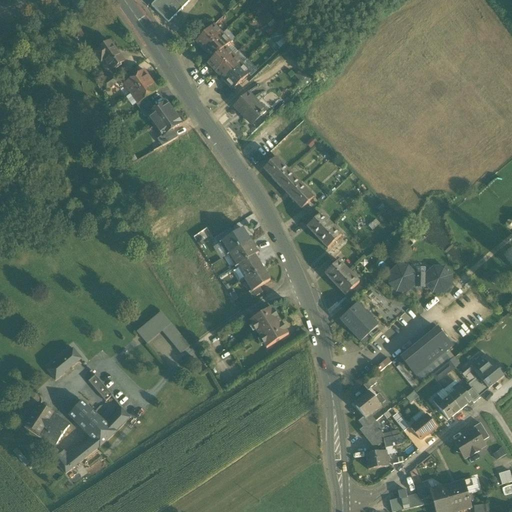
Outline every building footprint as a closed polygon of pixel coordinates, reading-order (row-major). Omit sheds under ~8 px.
[(183,10),(182,10),(172,0),(157,0),(151,6),(168,23),(175,16),(176,17),(183,10)] [(172,0),(182,10),(191,0),(172,0)] [(261,15),(265,10),(261,4),(256,9),(261,15)] [(266,26),(272,20),(267,14),(261,20),(266,26)] [(214,26),(222,35),(227,30),(218,22),(214,26)] [(270,38),(279,30),(275,24),(265,33),(270,38)] [(197,42),(205,51),(222,35),(214,26),(197,42)] [(235,39),(227,30),(222,35),(230,44),(235,39)] [(279,30),(270,38),(275,44),(278,44),(284,38),(279,30)] [(205,51),(213,59),(225,48),(230,44),(222,35),(205,51)] [(278,44),(275,44),(280,50),(287,43),(284,38),(278,44)] [(104,61),(111,71),(124,63),(116,51),(110,43),(95,53),(95,54),(101,62),(101,63),(104,61)] [(234,57),(238,52),(230,44),(225,48),(234,57)] [(208,64),(217,73),(234,57),(225,48),(213,59),(208,64)] [(239,51),(238,52),(234,57),(242,65),(247,60),(239,51)] [(94,67),(101,62),(95,54),(88,58),(94,67)] [(217,73),(225,81),(242,65),(234,57),(217,73)] [(257,70),(247,60),(242,65),(250,74),(251,75),(257,70)] [(250,74),(242,65),(225,81),(233,90),(250,74)] [(314,77),(306,66),(294,76),(303,86),(314,77)] [(125,85),(131,95),(151,81),(144,71),(131,80),(125,85)] [(127,76),(117,83),(121,88),(125,85),(131,80),(127,76)] [(107,90),(117,83),(113,77),(103,84),(107,90)] [(158,91),(151,81),(131,95),(138,104),(146,99),(158,91)] [(234,107),(251,124),(252,123),(259,116),(261,118),(267,113),(257,103),(249,93),(234,107)] [(132,108),(136,105),(138,104),(131,95),(126,99),(132,108)] [(262,98),(257,103),(267,113),(271,108),(262,98)] [(136,105),(140,111),(150,104),(146,99),(138,104),(136,105)] [(148,116),(155,126),(174,113),(166,103),(155,111),(148,116)] [(155,111),(150,104),(140,111),(145,118),(148,116),(155,111)] [(181,124),(174,113),(155,126),(163,137),(173,130),(181,124)] [(265,123),(261,118),(259,116),(252,123),(258,130),(265,123)] [(205,176),(223,163),(199,126),(179,139),(198,167),(179,179),(185,189),(195,182),(209,202),(218,196),(205,176)] [(157,140),(162,147),(175,140),(178,138),(173,130),(163,137),(157,140)] [(318,143),(312,138),(306,144),(311,150),(318,143)] [(330,159),(335,154),(329,148),(324,153),(330,159)] [(263,171),(276,184),(288,172),(276,159),(263,171)] [(227,162),(206,175),(219,196),(240,183),(227,162)] [(276,184),(288,198),(301,186),(288,172),(276,184)] [(314,200),(301,186),(288,198),(301,212),(314,200)] [(306,228),(316,239),(331,226),(320,215),(306,228)] [(376,220),(368,227),(373,232),(380,224),(376,220)] [(341,237),(331,226),(316,239),(327,251),(341,237)] [(222,243),(230,255),(250,242),(243,230),(231,237),(222,243)] [(214,239),(218,246),(222,243),(231,237),(227,231),(214,239)] [(238,267),(239,266),(255,257),(258,254),(250,242),(230,255),(238,267)] [(239,266),(247,279),(263,269),(255,257),(239,266)] [(324,275),(334,287),(349,274),(339,262),(324,275)] [(407,292),(414,285),(414,275),(408,268),(398,268),(390,274),(390,284),(397,292),(407,292)] [(270,281),(263,269),(247,279),(255,291),(261,287),(270,281)] [(434,269),(427,275),(427,286),(433,293),(443,293),(450,286),(451,276),(444,269),(434,269)] [(359,285),(349,274),(334,287),(345,298),(359,285)] [(417,275),(414,275),(414,285),(416,285),(425,286),(427,286),(427,275),(424,275),(417,275)] [(249,294),(254,301),(265,294),(261,287),(255,291),(249,294)] [(361,343),(361,342),(371,333),(378,327),(358,306),(341,321),(361,343)] [(250,322),(258,336),(280,322),(272,309),(250,322)] [(138,333),(147,344),(162,331),(170,325),(161,314),(138,333)] [(289,336),(280,322),(258,336),(267,350),(289,336)] [(162,331),(181,354),(189,348),(170,325),(162,331)] [(401,359),(416,377),(448,350),(452,347),(437,329),(401,359)] [(373,336),(371,333),(361,342),(363,345),(373,336)] [(47,370),(55,381),(82,360),(73,349),(47,370)] [(448,350),(416,377),(422,385),(432,376),(440,370),(454,358),(448,350)] [(488,390),(504,378),(486,356),(471,368),(473,371),(488,390)] [(440,370),(445,376),(459,365),(454,358),(440,370)] [(375,369),(379,373),(391,363),(388,359),(375,369)] [(473,371),(471,368),(462,375),(469,384),(475,380),(470,374),(473,371)] [(432,376),(437,383),(445,376),(440,370),(432,376)] [(473,389),(479,397),(488,390),(473,371),(470,374),(475,380),(469,384),(468,385),(472,389),(473,389)] [(88,382),(106,402),(112,397),(112,396),(95,376),(88,382)] [(363,386),(367,391),(368,391),(370,389),(377,384),(373,379),(363,386)] [(455,381),(443,391),(449,397),(458,390),(457,388),(459,386),(455,381)] [(458,390),(449,397),(460,411),(472,402),(466,394),(459,386),(457,388),(458,390)] [(368,391),(369,393),(374,398),(377,396),(370,389),(368,391)] [(472,402),(473,404),(480,398),(479,397),(473,389),(472,389),(466,394),(472,402)] [(436,395),(442,402),(449,397),(443,391),(443,390),(436,395)] [(419,397),(414,391),(406,398),(411,404),(419,397)] [(356,407),(364,418),(365,419),(367,418),(370,415),(381,407),(374,398),(369,393),(359,401),(361,403),(356,407)] [(448,420),(460,411),(449,397),(442,402),(441,403),(438,399),(434,403),(436,405),(448,420)] [(100,448),(116,433),(106,424),(82,402),(69,416),(91,439),(100,448)] [(25,428),(55,447),(62,437),(46,425),(40,421),(48,410),(40,405),(25,428)] [(121,409),(106,424),(116,433),(130,419),(121,409)] [(46,425),(62,437),(69,426),(64,421),(54,414),(48,410),(40,421),(46,425)] [(411,420),(416,425),(427,416),(422,411),(411,420)] [(397,414),(392,418),(404,432),(408,428),(397,414)] [(375,422),(370,415),(367,418),(372,425),(375,422)] [(411,429),(421,441),(437,428),(427,416),(416,425),(411,429)] [(372,425),(367,418),(365,419),(364,418),(358,422),(363,428),(360,431),(362,434),(372,425)] [(375,422),(372,425),(362,434),(373,447),(384,444),(383,441),(382,435),(382,432),(382,431),(375,422)] [(475,431),(482,442),(489,438),(480,424),(473,428),(475,431)] [(461,454),(464,459),(470,455),(471,457),(479,452),(478,450),(485,446),(482,442),(475,431),(455,444),(458,449),(457,453),(461,454)] [(384,444),(385,449),(386,449),(395,447),(402,445),(400,437),(398,437),(392,438),(383,441),(384,444)] [(65,475),(100,448),(91,439),(67,454),(64,451),(60,455),(55,449),(48,455),(65,475)] [(395,447),(386,449),(386,452),(387,456),(397,454),(395,447)] [(497,461),(507,455),(502,448),(499,450),(499,452),(493,455),(497,461)] [(365,455),(368,471),(389,467),(387,456),(386,452),(377,453),(377,451),(370,452),(371,454),(365,455)] [(25,466),(29,463),(24,456),(20,458),(25,466)] [(499,475),(502,485),(511,482),(511,480),(509,472),(499,475)] [(477,479),(471,481),(472,486),(476,486),(477,493),(480,492),(477,479)] [(418,495),(423,507),(433,504),(430,491),(428,482),(415,487),(418,495)] [(448,500),(468,495),(466,488),(464,482),(445,488),(448,500)] [(504,496),(511,492),(511,484),(501,489),(504,496)] [(476,486),(472,486),(466,488),(468,495),(477,493),(476,486)] [(430,491),(433,504),(448,500),(445,488),(430,491)] [(398,493),(399,499),(407,498),(405,491),(398,493)] [(390,502),(391,511),(399,511),(423,506),(418,495),(407,498),(399,499),(390,502)] [(460,511),(471,509),(468,495),(448,500),(451,511),(460,511)] [(451,511),(448,500),(433,504),(435,511),(451,511)]
